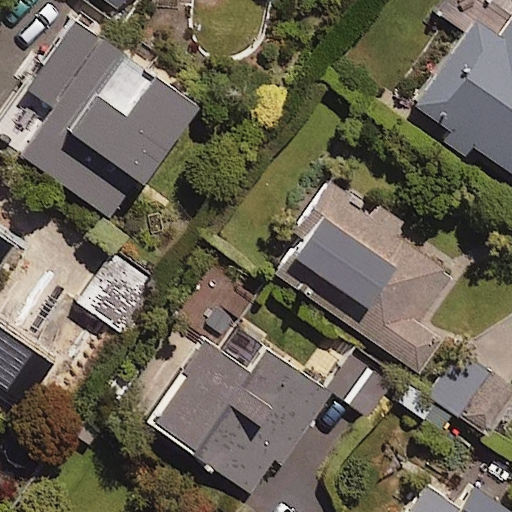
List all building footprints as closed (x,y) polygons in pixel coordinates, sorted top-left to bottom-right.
[(496,0),(480,22),(460,8),(402,88),(511,168),(511,1),(510,0),(496,0)] [(182,86),(91,22),(9,140),(99,204),(182,86)] [(390,215),(316,165),(255,256),(411,363),(434,330),(412,316),(447,264),(385,222),(390,215)] [(325,386),(211,299),(133,400),(241,482),(266,450),(272,455),(325,386)] [(386,375),(343,347),(321,382),(364,410),(386,375)] [(511,511),(511,508),(461,472),(445,494),(418,474),(390,511),(511,511)] [(233,511),(221,502),(213,511),(233,511)]
